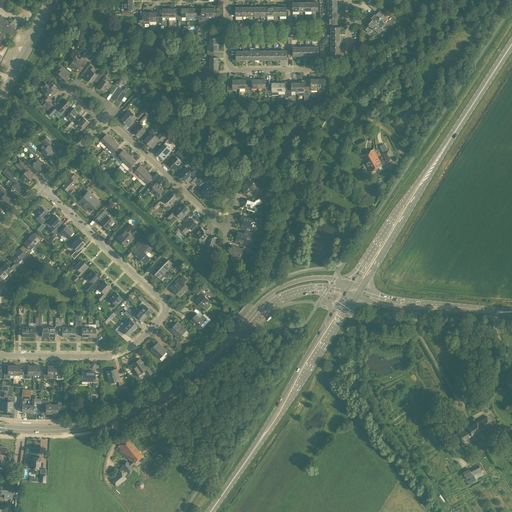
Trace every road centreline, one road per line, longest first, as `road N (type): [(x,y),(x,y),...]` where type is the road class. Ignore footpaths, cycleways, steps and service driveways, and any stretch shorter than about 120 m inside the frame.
road 1 (residential): [(40,187),(165,311),(114,353),(0,355)]
road 2 (secondary): [(0,427),(78,427),(145,406),(297,284)]
road 3 (residential): [(227,0),(227,60),(237,70),(346,67),(349,0)]
road 4 (primary): [(442,150),(349,288)]
road 5 (primary): [(359,292),(442,150)]
road 6 (secondary): [(511,312),(419,306),(359,292)]
road 7 (primary): [(274,418),(359,292)]
road 8 (residential): [(109,122),(210,216)]
road 9 (unknown): [(470,419),(416,331),(415,305)]
road 10 (primary): [(442,150),(511,44)]
